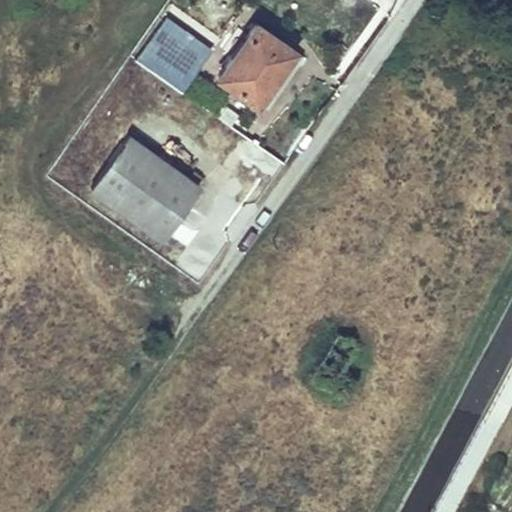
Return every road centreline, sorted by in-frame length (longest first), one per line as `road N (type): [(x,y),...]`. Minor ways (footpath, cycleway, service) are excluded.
road 1 (track): [(53,511),(255,217)]
road 2 (residential): [(255,217),(413,0)]
